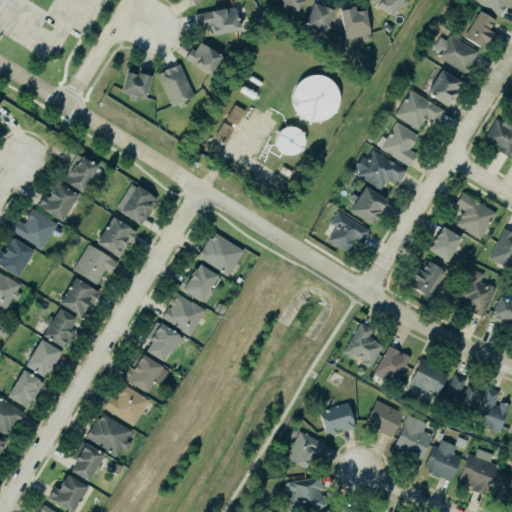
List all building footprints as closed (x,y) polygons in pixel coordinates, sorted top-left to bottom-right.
[(294,10),(300,0),(278,0),(280,1),(278,5),(284,8),(286,5),(294,10)] [(366,0),(393,15),(400,0),(366,0)] [(509,0),(508,3),(506,2),(498,15),(473,0),(509,0)] [(311,1),(331,8),(323,31),(302,24),(311,1)] [(193,13),(231,5),(233,6),(234,17),(235,17),(236,18),(235,18),(235,21),(237,21),(237,24),(238,28),(211,33),(211,29),(210,23),(208,24),(207,23),(195,25),(193,13)] [(340,8),(343,38),(362,36),(362,40),(369,39),(366,9),(354,11),(354,7),(340,8)] [(474,13),(470,11),(465,19),(464,18),(456,32),(461,34),(461,35),(478,46),(482,40),(483,41),(490,30),(489,29),(489,30),(487,29),(494,19),(484,14),(477,9),(474,13)] [(438,36),(430,53),(467,71),(478,49),(448,35),(446,39),(438,36)] [(198,41),(220,54),(208,74),(183,58),(186,52),(190,46),(193,48),(198,41)] [(187,102),(186,98),(193,95),(180,63),(156,73),(172,108),(187,102)] [(120,91),(130,94),(129,99),(135,101),(136,96),(144,98),(151,69),(138,66),(137,71),(125,68),(120,91)] [(427,93),(447,104),(460,80),(439,69),(427,93)] [(336,76),(294,77),(294,118),(336,118),(336,76)] [(426,115),(436,122),(443,109),(409,88),(393,115),(417,129),(426,115)] [(225,118),(237,124),(244,110),(233,104),(225,118)] [(482,142),(510,156),(511,151),(511,127),(494,118),(482,142)] [(233,127),(221,122),(215,137),(226,142),(233,127)] [(308,141),(292,122),(272,138),(287,158),(308,141)] [(416,153),(410,149),(418,134),(395,122),(385,138),(380,135),(375,146),(409,165),(416,153)] [(381,190),(389,177),(398,182),(406,170),(372,148),(367,156),(364,154),(352,172),(381,190)] [(63,181),(82,191),(96,164),(77,154),(63,181)] [(35,204),(55,217),(59,220),(65,211),(71,201),(73,201),(75,198),(74,195),(76,194),(55,181),(52,185),(51,185),(47,191),(46,192),(48,193),(46,196),(42,193),(39,199),(35,204)] [(134,185),(148,193),(147,193),(155,198),(139,223),(135,220),(134,221),(118,211),(119,210),(114,206),(129,182),(134,185)] [(349,211),(373,223),(385,197),(362,186),(357,199),(355,198),(349,211)] [(460,191),(494,211),(478,238),(453,223),(462,209),(453,203),(460,191)] [(56,223),(32,208),(23,223),(18,220),(11,232),(41,249),(56,223)] [(369,230),(337,210),(329,223),(334,226),(326,239),(346,251),(355,238),(361,242),(369,230)] [(136,229),(109,216),(96,244),(119,256),(126,241),(130,242),(136,229)] [(440,225),(459,237),(444,260),(425,248),(440,225)] [(511,232),(501,227),(487,257),(510,268),(511,263),(511,232)] [(195,255),(198,250),(207,236),(209,237),(213,231),(241,249),(225,275),(195,255)] [(0,265),(0,250),(2,251),(3,249),(2,247),(6,240),(8,241),(11,236),(32,249),(30,252),(31,253),(30,255),(28,257),(27,257),(15,275),(0,265)] [(103,268),(94,283),(70,268),(86,242),(116,261),(109,272),(103,268)] [(429,297),(444,270),(426,260),(420,270),(416,268),(406,284),(429,297)] [(180,288),(205,303),(214,287),(211,285),(217,274),(195,262),(180,288)] [(494,286),(480,316),(468,311),(460,307),(464,298),(460,297),(474,269),(484,274),(481,281),(486,284),(487,282),(494,286)] [(20,283),(0,271),(0,306),(4,309),(13,293),(14,293),(20,283)] [(80,315),(88,300),(92,302),(98,290),(73,277),(59,304),(80,315)] [(204,309),(174,292),(168,303),(169,303),(160,319),(189,335),(204,309)] [(511,301),(496,295),(488,313),(489,314),(488,317),(497,321),(498,318),(502,320),(500,323),(510,327),(511,322),(511,301)] [(43,337),(64,347),(77,318),(57,308),(43,337)] [(154,320),(157,322),(158,321),(177,333),(176,334),(181,337),(175,346),(174,345),(169,353),(166,350),(160,360),(143,350),(149,340),(147,339),(148,338),(145,336),(154,320)] [(358,321),(341,351),(348,356),(349,354),(351,353),(362,359),(361,361),(361,363),(363,365),(365,366),(367,365),(369,365),(381,344),(374,340),(374,339),(366,335),(370,328),(358,321)] [(46,377),(59,349),(37,339),(25,367),(46,377)] [(409,356),(388,345),(373,371),(395,383),(409,356)] [(137,352),(160,366),(144,391),(120,376),(127,365),(128,366),(137,352)] [(446,369),(418,360),(410,384),(419,386),(416,395),(435,401),(446,369)] [(25,407),(41,382),(37,379),(37,378),(21,368),(4,395),(17,403),(25,407)] [(452,372),(439,402),(465,413),(476,388),(466,384),(464,389),(461,388),(465,377),(452,372)] [(115,399),(110,396),(103,407),(133,425),(148,399),(124,384),(115,399)] [(498,391),(486,387),(473,422),(499,431),(508,406),(495,401),(498,391)] [(22,410),(0,397),(0,432),(6,436),(22,410)] [(402,411),(375,398),(364,420),(369,422),(367,426),(390,437),(402,411)] [(317,410),(346,401),(353,427),(341,430),(340,427),(335,429),(336,432),(329,433),(328,431),(323,432),(317,410)] [(131,430),(101,411),(85,437),(117,457),(127,441),(125,440),(131,430)] [(393,450),(421,460),(431,433),(422,430),(426,422),(406,414),(393,450)] [(283,457),(297,429),(325,443),(320,452),(312,448),(306,460),(309,461),(305,469),(283,457)] [(439,438),(454,445),(450,452),(459,455),(448,479),(427,470),(428,466),(423,464),(432,444),(436,445),(439,438)] [(69,470),(75,461),(73,459),(84,442),(103,454),(97,464),(101,466),(96,473),(92,471),(86,481),(69,470)] [(466,452),(493,463),(481,494),(471,490),(473,486),(463,482),(463,481),(455,478),(466,452)] [(497,469),(511,474),(511,502),(494,496),(494,494),(489,492),(497,469)] [(64,472),(87,486),(82,493),(81,493),(69,511),(45,497),(52,485),(55,487),(57,484),(56,484),(61,477),(64,472)] [(289,511),(283,481),(319,474),(322,488),(317,489),(317,491),(318,491),(319,494),(323,493),(326,506),(295,511),(289,511)]
